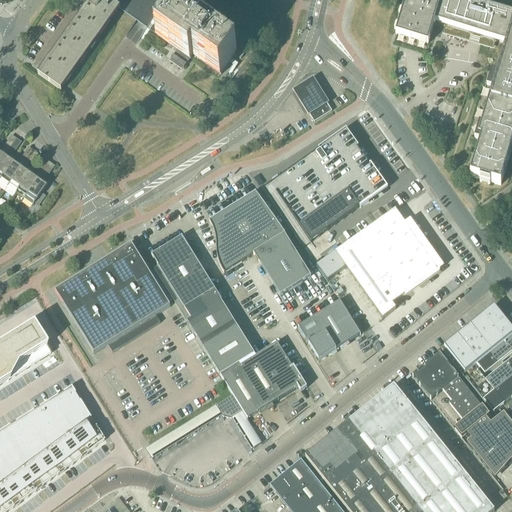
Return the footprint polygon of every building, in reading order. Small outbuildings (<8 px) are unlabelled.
[(87,8),(38,76),(61,93),(64,88),(120,10),(106,0),(92,0),(86,0),(83,5),(87,8)] [(405,4),(396,35),(406,38),(417,41),(428,45),(435,22),(447,25),(445,29),(470,36),(471,34),(477,36),(482,37),(480,43),(493,46),(495,39),(507,43),(498,72),(492,70),(487,86),(493,88),(483,124),(479,123),(475,139),(481,140),(470,177),(480,180),(480,182),(490,185),(490,183),(501,186),(511,149),(511,147),(511,13),(465,0),(406,0),(405,5),(405,4)] [(202,29),(199,33),(172,13),(170,16),(156,35),(155,37),(176,52),(171,59),(171,60),(173,57),(186,66),(184,68),(184,69),(186,65),(189,61),(190,61),(193,57),(220,77),(221,75),(224,71),(237,53),(202,29)] [(314,79),(293,91),(307,116),(328,104),(314,79)] [(314,123),(331,112),(326,104),(309,114),(314,123)] [(373,175),(376,173),(370,165),(369,166),(357,149),(358,148),(354,142),(351,144),(345,135),(329,147),(327,144),(318,150),(319,151),(262,192),(303,249),(360,208),(360,209),(368,203),(367,200),(383,188),(373,175)] [(0,161),(9,149),(4,146),(2,149),(3,149),(0,153),(0,161)] [(0,179),(13,161),(12,162),(7,158),(14,149),(11,147),(9,149),(0,161),(0,179)] [(17,165),(13,162),(14,161),(13,161),(0,179),(0,180),(7,186),(6,188),(7,188),(25,162),(26,162),(28,159),(27,158),(23,155),(21,158),(19,161),(17,165)] [(29,174),(27,173),(24,170),(31,161),(28,159),(26,162),(25,162),(7,188),(8,187),(16,192),(15,193),(15,194),(30,173),(29,173),(29,174)] [(23,199),(24,200),(42,174),(43,174),(43,173),(38,170),(35,173),(36,173),(34,177),(30,174),(30,173),(15,194),(16,194),(17,193),(24,198),(23,199)] [(31,205),(32,206),(47,185),(46,185),(41,182),(46,175),(43,173),(43,174),(42,174),(24,200),(25,199),(33,204),(31,205)] [(280,297),(311,278),(302,264),(285,236),(286,235),(255,192),(255,193),(209,221),(209,222),(211,225),(212,228),(213,229),(214,232),(214,233),(215,235),(215,238),(215,239),(216,241),(216,243),(216,245),(216,249),(216,250),(216,251),(216,254),(217,255),(217,257),(218,261),(218,262),(219,264),(220,266),(221,268),(222,270),(223,272),(224,274),(224,273),(253,255),(259,264),(260,264),(280,297)] [(335,254),(316,267),(327,283),(346,269),(381,318),(382,320),(396,310),(391,303),(404,294),(405,295),(412,290),(419,286),(439,271),(405,224),(404,224),(395,211),(335,254)] [(152,257),(158,267),(154,270),(154,271),(172,300),(180,313),(187,323),(203,350),(220,377),(239,365),(241,367),(250,361),(256,358),(254,355),(244,338),(221,302),(222,302),(220,300),(224,297),(224,298),(225,298),(220,289),(219,290),(220,290),(216,293),(209,282),(182,238),(181,238),(182,240),(153,258),(152,257)] [(55,293),(55,294),(56,294),(94,355),(108,346),(113,354),(160,324),(156,317),(170,308),(167,303),(149,274),(131,246),(115,256),(63,288),(55,293)] [(152,273),(149,274),(167,303),(172,300),(154,271),(152,273)] [(319,361),(332,353),(332,355),(336,352),(336,353),(337,352),(336,351),(361,336),(340,302),(298,328),(319,361)] [(494,329),(505,320),(494,307),(483,316),(494,329)] [(483,316),(470,326),(491,353),(504,342),(494,329),(483,316)] [(511,329),(505,320),(494,329),(504,342),(511,335),(511,329)] [(457,337),(478,363),(491,353),(470,326),(457,337)] [(0,389),(44,362),(27,334),(0,350),(0,389)] [(511,335),(504,342),(491,353),(478,363),(476,364),(485,375),(511,352),(511,335)] [(457,337),(441,349),(462,376),(476,364),(478,363),(457,337)] [(294,368),(292,368),(277,344),(250,361),(275,403),(298,389),(300,393),(307,389),(294,368)] [(417,374),(412,377),(431,401),(443,391),(452,402),(449,404),(464,423),(455,430),(462,439),(467,435),(486,420),(489,417),(484,411),(467,390),(452,371),(440,355),(424,368),(420,371),(417,373),(417,374)] [(465,380),(493,414),(511,399),(511,360),(486,382),(477,370),(465,380)] [(239,365),(220,377),(247,420),(256,415),(260,413),(260,412),(275,403),(250,361),(241,367),(239,365)] [(322,444),(305,458),(348,511),(493,511),(487,503),(443,448),(394,387),(392,389),(369,406),(353,420),(347,424),(327,441),(322,444)] [(0,511),(9,511),(13,509),(18,505),(19,505),(36,493),(36,492),(41,488),(41,489),(58,476),(63,472),(64,472),(81,459),(86,455),(103,443),(94,428),(94,429),(89,421),(90,421),(79,403),(74,396),(74,395),(70,389),(62,395),(56,399),(56,398),(38,409),(38,410),(32,413),(14,424),(9,428),(8,428),(0,432),(0,511)] [(241,414),(230,396),(215,406),(222,417),(232,420),(241,414)] [(467,435),(471,441),(467,444),(495,480),(511,462),(511,461),(511,425),(504,415),(490,425),(486,420),(467,435)] [(301,461),(270,487),(283,503),(314,477),(301,461)] [(314,477),(283,503),(290,511),(303,511),(327,493),(314,477)] [(497,497),(501,502),(507,497),(503,492),(497,497)] [(341,511),(327,493),(303,511),(341,511)]
